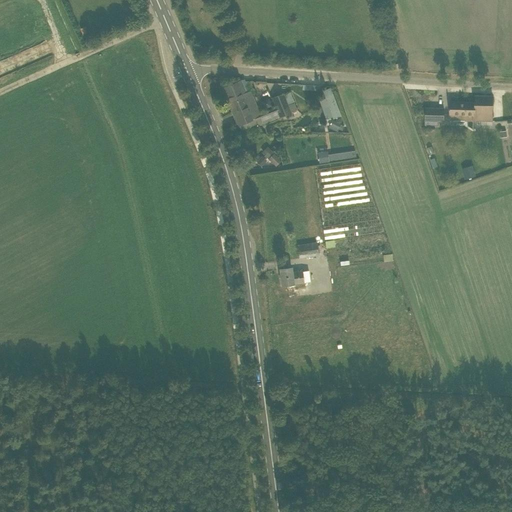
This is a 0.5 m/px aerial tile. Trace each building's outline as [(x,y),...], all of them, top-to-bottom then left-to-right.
[(241,132),(271,119),(297,109),(295,103),(287,106),(283,94),(272,98),(276,107),(259,114),(250,91),(243,94),(238,82),(223,88),(241,132)] [(331,87),(323,89),(326,98),(319,100),(326,120),(340,115),(331,87)] [(493,121),(493,96),(476,96),(475,102),(450,102),(450,115),(467,116),(467,121),(493,121)] [(426,108),(426,125),(438,125),(438,121),(444,121),(444,108),(426,108)] [(343,126),(340,125),(341,124),(332,120),(329,126),(338,130),(338,129),(342,131),(344,127),(343,126)] [(267,146),(261,152),(275,166),(281,160),(267,146)] [(318,153),(319,162),(327,161),(326,152),(318,153)] [(263,155),(256,159),(260,166),(267,162),(263,155)] [(360,163),(324,168),(315,169),(324,238),(334,237),(383,231),(360,163)] [(474,168),(466,170),(469,180),(477,178),(474,168)] [(317,241),(297,244),(299,258),(319,254),(317,241)] [(304,281),(303,272),(303,271),(292,272),(292,270),(292,267),(279,269),(282,286),(304,282),(304,281)]
